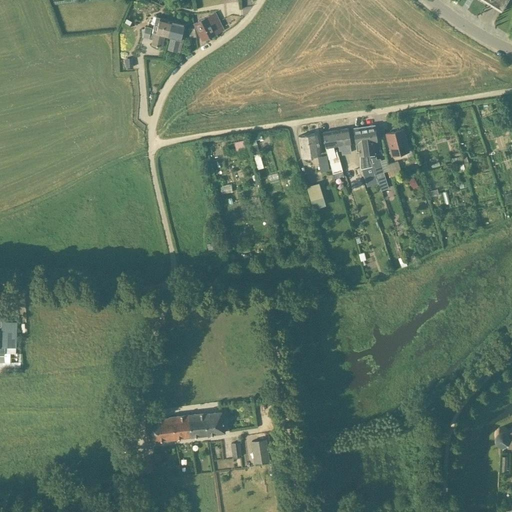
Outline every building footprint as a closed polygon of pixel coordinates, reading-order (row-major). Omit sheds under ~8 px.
[(203,40),(217,33),(224,30),(215,13),(194,23),(203,40)] [(161,18),(159,24),(155,23),(153,28),(145,26),(145,29),(142,28),(142,36),(152,39),(151,44),(162,47),(165,36),(168,37),(172,21),(161,18)] [(168,37),(171,37),(169,47),(178,49),(181,40),(183,41),(187,24),(184,23),(184,24),(172,21),(168,37)] [(196,37),(195,27),(188,28),(190,38),(196,37)] [(304,125),(305,133),(317,133),(316,125),(304,125)] [(384,172),(390,170),(388,164),(386,159),(381,160),(380,158),(377,159),(376,153),(374,153),(374,152),(373,141),(377,141),(375,125),(364,127),(368,154),(376,174),(381,190),(389,188),(384,172)] [(364,178),(376,174),(368,154),(364,127),(354,128),(356,144),(358,143),(360,154),(360,166),(361,169),(362,169),(364,178)] [(349,153),(348,144),(351,143),(349,128),(336,130),(338,145),(341,145),(343,154),(349,153)] [(414,149),(409,150),(404,129),(386,134),(391,156),(406,152),(408,159),(416,157),(414,149)] [(335,152),(333,146),(338,145),(336,130),(323,132),(325,147),(333,173),(332,173),(334,179),(344,176),(342,171),(343,171),(337,151),(335,152)] [(298,136),(302,158),(321,154),(318,133),(298,136)] [(234,141),(237,153),(246,151),(243,139),(234,141)] [(329,170),(327,155),(318,157),(320,171),(329,170)] [(390,170),(390,171),(392,177),(392,176),(401,173),(398,161),(388,164),(390,170)] [(412,188),(418,186),(414,177),(409,180),(412,188)] [(326,205),(319,182),(306,186),(313,209),(326,205)] [(393,199),(386,200),(388,217),(395,216),(393,199)] [(17,347),(17,322),(2,321),(1,332),(0,331),(0,357),(5,357),(5,353),(16,353),(16,347),(17,347)] [(170,417),(170,418),(146,421),(148,441),(225,432),(222,412),(205,414),(205,412),(170,417)] [(502,445),(511,434),(511,433),(508,430),(507,428),(503,427),(500,427),(497,429),(495,432),(494,435),(495,438),(496,441),(497,442),(500,444),(501,444),(502,445)] [(266,439),(253,441),(255,462),(269,461),(266,439)] [(240,442),(231,443),(233,457),(241,456),(240,442)] [(140,473),(145,472),(153,471),(151,456),(143,458),(144,462),(139,462),(140,473)] [(185,511),(184,500),(180,501),(181,509),(181,511),(167,511),(168,510),(166,510),(165,503),(163,503),(164,510),(158,511),(185,511)]
